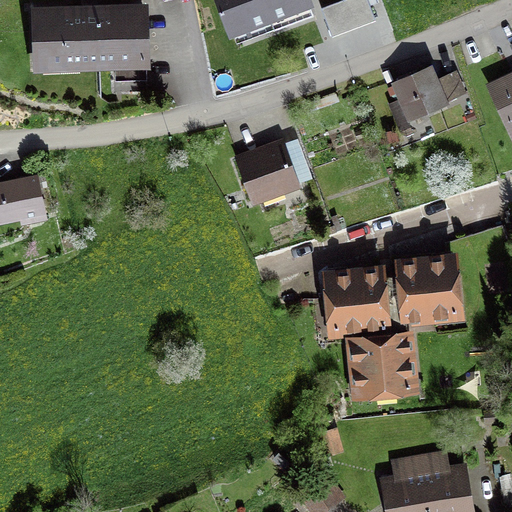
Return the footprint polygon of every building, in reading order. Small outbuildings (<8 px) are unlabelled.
[(273,30),(313,15),(307,0),(219,0),(231,31),(268,17),(273,30)] [(332,35),(374,20),(367,0),(342,0),(322,8),(332,35)] [(116,79),(145,78),(144,6),(35,10),(37,57),(115,54),(116,79)] [(399,91),(410,117),(461,93),(452,73),(435,80),(429,66),(395,81),(396,83),(388,87),(391,94),(399,91)] [(511,75),(490,85),(511,132),(511,75)] [(239,159),(254,199),(296,183),(282,143),(239,159)] [(43,215),(35,177),(0,184),(0,218),(23,214),(24,219),(43,215)] [(389,383),(390,388),(414,386),(407,319),(458,313),(455,290),(450,290),(447,257),(400,262),(400,266),(333,273),(336,306),(331,307),(334,330),(350,329),(356,387),(389,383)] [(320,432),(325,452),(340,448),(335,428),(320,432)] [(474,511),(464,448),(425,454),(433,511),(474,511)] [(433,511),(425,454),(383,462),(390,511),(433,511)] [(298,490),(313,511),(318,511),(340,497),(331,485),(335,482),(326,471),(298,490)]
